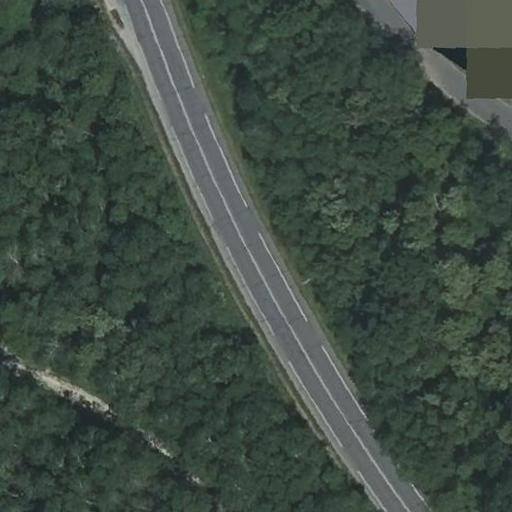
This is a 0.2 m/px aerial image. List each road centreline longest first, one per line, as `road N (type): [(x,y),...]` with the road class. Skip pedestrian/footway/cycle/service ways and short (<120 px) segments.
road 1 (primary): [(418,511),(233,230),(132,0)]
road 2 (track): [(294,511),(242,441),(138,358),(70,327),(0,319)]
